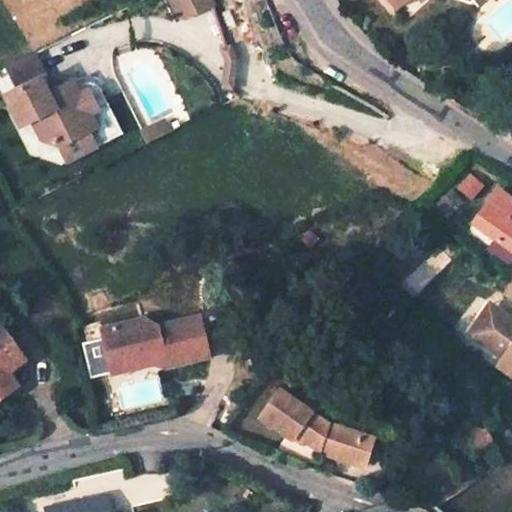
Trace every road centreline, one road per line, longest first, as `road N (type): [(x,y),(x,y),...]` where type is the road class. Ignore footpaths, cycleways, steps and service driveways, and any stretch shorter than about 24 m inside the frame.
road 1 (residential): [(406,511),(193,436),(62,445),(0,471)]
road 2 (residential): [(304,0),(340,50),(511,163)]
